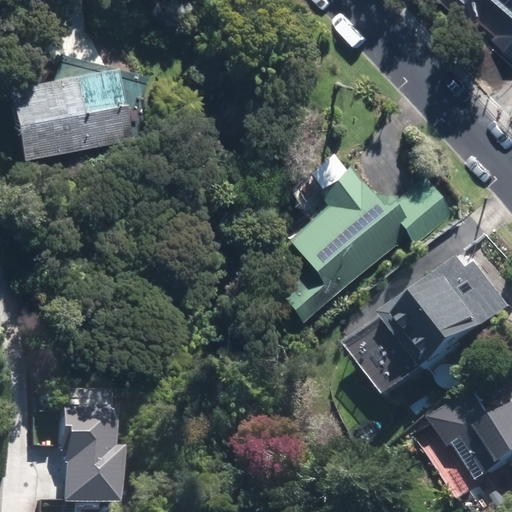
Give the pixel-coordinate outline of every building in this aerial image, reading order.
[(0,92),(14,159),(118,137),(104,70),(0,92)] [(272,287),(296,320),(406,239),(414,251),(458,218),(424,172),(376,208),(334,151),(282,189),(304,218),(279,236),(301,266),(272,287)] [(511,307),(464,250),(347,347),(394,404),(511,307)] [(463,501),(511,466),(511,406),(499,416),(482,392),(418,437),(463,501)] [(105,411),(56,410),(55,453),(62,454),(61,504),(110,505),(112,451),(104,451),(105,411)]
